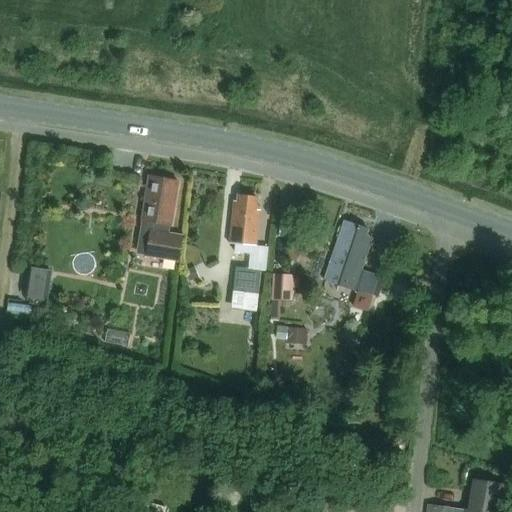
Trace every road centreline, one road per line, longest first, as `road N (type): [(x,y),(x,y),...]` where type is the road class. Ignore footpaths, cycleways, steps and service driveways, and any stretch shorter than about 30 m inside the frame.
road 1 (tertiary): [(454,211),(271,150),(0,106)]
road 2 (residential): [(420,511),(454,211)]
